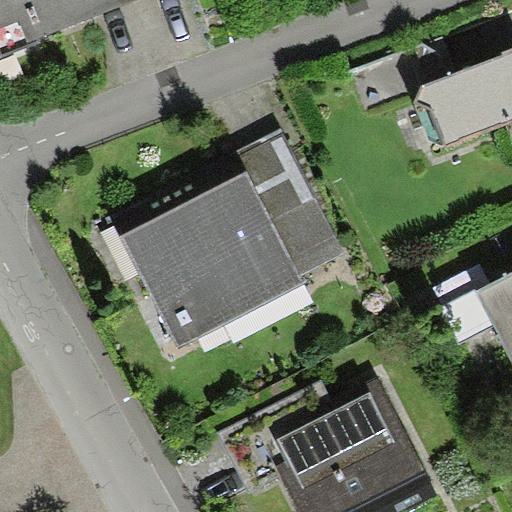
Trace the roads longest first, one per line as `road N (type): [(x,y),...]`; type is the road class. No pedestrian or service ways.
road 1 (residential): [(0,159),(136,101),(421,0)]
road 2 (residential): [(140,511),(0,264)]
